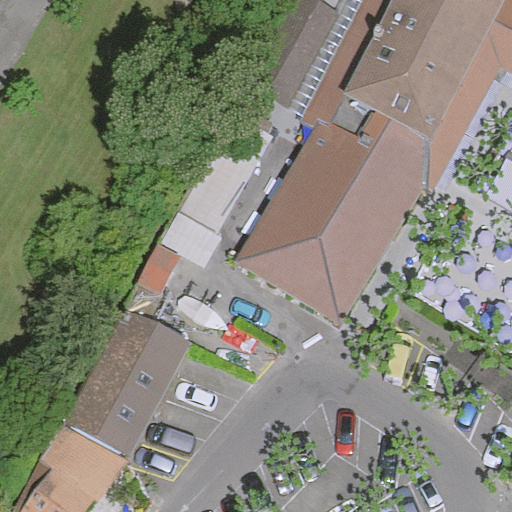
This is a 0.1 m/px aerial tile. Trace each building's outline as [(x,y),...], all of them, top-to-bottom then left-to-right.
[(235,268),(343,328),(421,193),(433,199),(502,74),(511,78),(511,0),(367,0),(302,122),(320,130),(235,268)] [(291,112),(341,16),(309,0),(299,0),(252,91),(291,112)] [(162,301),(181,263),(157,252),(139,289),(162,301)] [(124,315),(63,430),(128,465),(140,444),(189,358),(192,352),(124,315)] [(63,430),(18,511),(94,511),(128,465),(63,430)]
